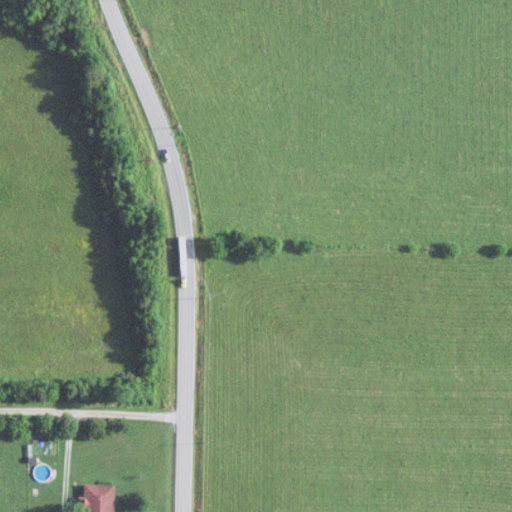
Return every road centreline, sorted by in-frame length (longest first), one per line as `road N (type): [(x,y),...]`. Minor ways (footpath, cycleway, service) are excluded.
road 1 (secondary): [(117,0),(189,197),(190,511)]
road 2 (residential): [(194,407),(0,406)]
